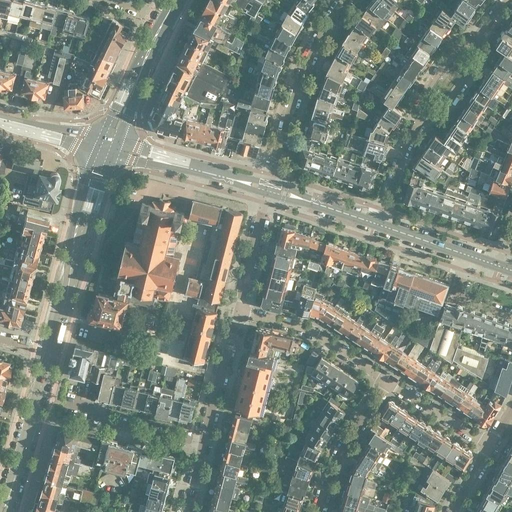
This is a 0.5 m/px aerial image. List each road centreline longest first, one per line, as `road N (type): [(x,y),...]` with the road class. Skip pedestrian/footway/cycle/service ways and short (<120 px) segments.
road 1 (residential): [(270,184),(297,87),(344,0)]
road 2 (secondary): [(95,149),(71,229),(61,314)]
road 3 (secondary): [(61,314),(111,154)]
road 4 (residential): [(385,380),(301,327),(237,311)]
road 5 (tertiary): [(111,154),(267,194)]
road 6 (tertiary): [(270,184),(117,141)]
road 7 (secondary): [(117,141),(180,0)]
road 8 (secondary): [(172,0),(101,136)]
road 9 (secondary): [(20,459),(61,314)]
road 10 (residential): [(317,511),(332,463),(385,380)]
road 11 (residential): [(203,441),(70,406)]
road 12 (residential): [(203,441),(237,311)]
road 13 (residential): [(237,311),(267,194)]
road 14 (residential): [(487,444),(385,380)]
